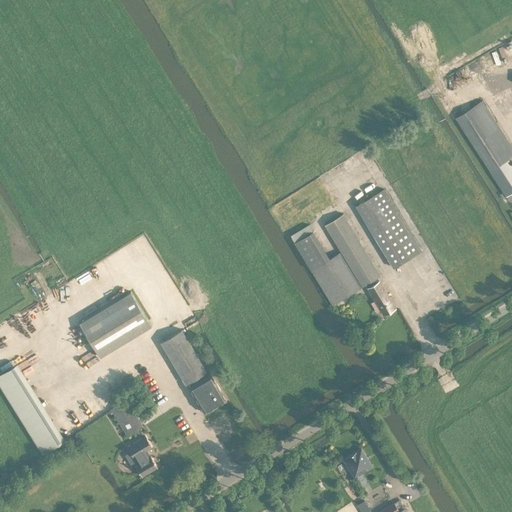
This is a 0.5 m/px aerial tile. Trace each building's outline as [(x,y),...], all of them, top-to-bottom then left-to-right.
[(506,196),(511,192),(511,164),(508,158),(511,155),(511,146),(482,100),(455,118),(489,170),(506,196)] [(421,251),(384,188),(356,204),(393,267),(421,251)] [(330,258),(311,269),(332,304),(365,284),(384,314),(396,307),(377,277),(381,274),(344,212),(324,224),(337,244),(341,251),(330,258)] [(309,224),(291,235),(295,242),(313,231),(309,224)] [(313,231),(295,242),(311,269),(330,258),(313,231)] [(407,262),(402,264),(412,286),(417,283),(407,262)] [(151,325),(131,291),(79,322),(100,356),(151,325)] [(182,329),(161,341),(186,383),(207,371),(182,329)] [(13,365),(0,372),(0,383),(43,453),(60,443),(13,365)] [(190,386),(205,412),(226,400),(211,374),(190,386)] [(144,427),(127,398),(111,408),(128,436),(144,427)] [(132,452),(128,455),(134,465),(136,464),(142,475),(158,466),(151,455),(150,456),(147,450),(148,449),(152,446),(146,436),(129,446),(132,452)] [(361,448),(343,459),(354,476),(372,465),(361,448)] [(399,499),(378,511),(396,511),(404,507),(399,499)] [(371,511),(364,500),(357,504),(362,511),(371,511)]
